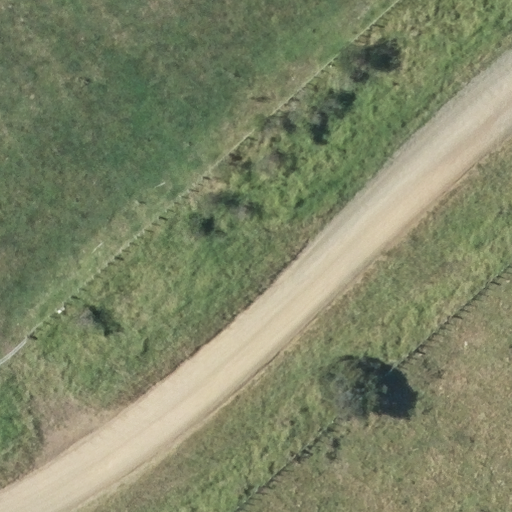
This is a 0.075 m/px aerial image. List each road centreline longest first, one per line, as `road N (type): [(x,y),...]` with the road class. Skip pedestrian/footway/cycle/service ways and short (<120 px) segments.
road 1 (unclassified): [(511,92),(279,310),(85,466),(1,511)]
road 2 (track): [(85,466),(17,356)]
